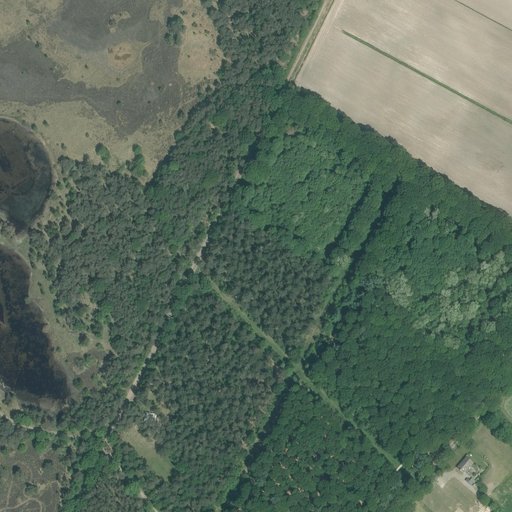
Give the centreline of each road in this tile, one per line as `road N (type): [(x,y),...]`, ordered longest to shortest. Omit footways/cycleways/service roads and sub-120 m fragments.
road 1 (track): [(106,444),(326,0)]
road 2 (track): [(401,169),(218,511)]
road 3 (track): [(191,271),(418,485)]
road 4 (track): [(281,92),(511,239)]
road 5 (unclassified): [(395,511),(511,375)]
